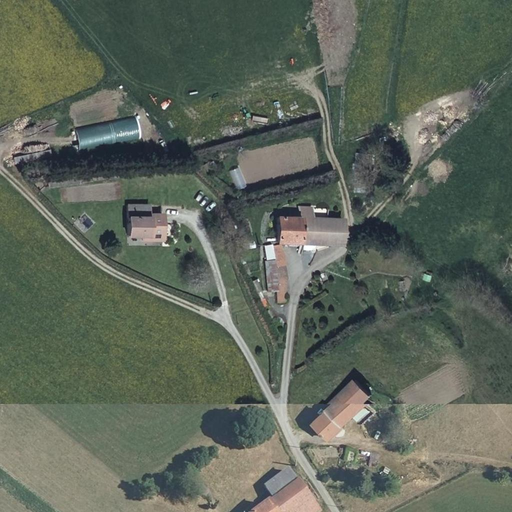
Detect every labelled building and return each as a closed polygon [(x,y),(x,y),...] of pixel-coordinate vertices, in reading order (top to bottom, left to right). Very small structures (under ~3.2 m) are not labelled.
[(41,199),(71,193),(69,186),(40,192),(41,199)] [(145,204),(131,206),(122,207),(128,239),(163,234),(159,212),(147,214),(146,207),(145,204)] [(298,253),(338,252),(339,223),(309,224),(309,211),(294,212),(294,217),(294,224),(298,253)] [(281,255),(298,253),(294,224),(287,224),(273,225),(275,251),(275,256),(281,255)] [(281,311),(283,300),(281,258),(267,259),(267,267),(261,267),(262,297),(270,296),(271,311),(281,311)] [(346,421),(357,430),(369,419),(359,409),(363,405),(350,392),(307,430),(321,445),(346,421)] [(407,449),(417,449),(417,438),(408,438),(407,449)] [(349,454),(340,454),(338,466),(348,466),(349,454)] [(363,461),(363,456),(349,454),(348,466),(348,471),(361,471),(363,461)] [(361,471),(360,473),(368,474),(370,462),(363,461),(361,471)] [(273,506),(290,487),(282,477),(263,496),(273,506)] [(311,511),(290,487),(273,506),(268,511),(267,511),(311,511)] [(183,490),(178,501),(194,508),(199,498),(183,490)]
